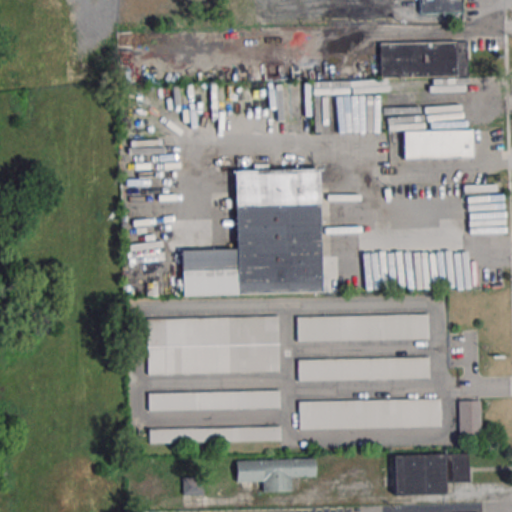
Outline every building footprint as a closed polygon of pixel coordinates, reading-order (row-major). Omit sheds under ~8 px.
[(462,14),(462,0),(417,0),(418,14),(462,14)] [(378,42),(378,78),(467,77),(467,42),(378,42)] [(475,158),(475,130),(402,130),(402,158),(475,158)] [(233,172),(317,170),(320,293),(181,297),(179,252),(235,250),(233,172)] [(295,316),(295,341),(429,340),(429,314),(295,316)] [(146,318),(146,374),(279,372),(278,317),(146,318)] [(429,379),(429,358),(296,359),(296,380),(429,379)] [(147,392),(147,410),(280,409),(280,391),(147,392)] [(297,400),(297,429),(440,427),(440,399),(297,400)] [(457,436),(480,436),(480,400),(457,400),(457,436)] [(148,428),(148,443),(281,441),(281,426),(148,428)] [(443,494),(443,481),(468,481),(468,453),(391,454),(392,495),(443,494)] [(262,492),(291,492),(291,477),(316,476),(315,458),(235,459),(235,482),(261,482),(262,492)] [(202,495),(202,477),(181,477),(181,495),(202,495)]
